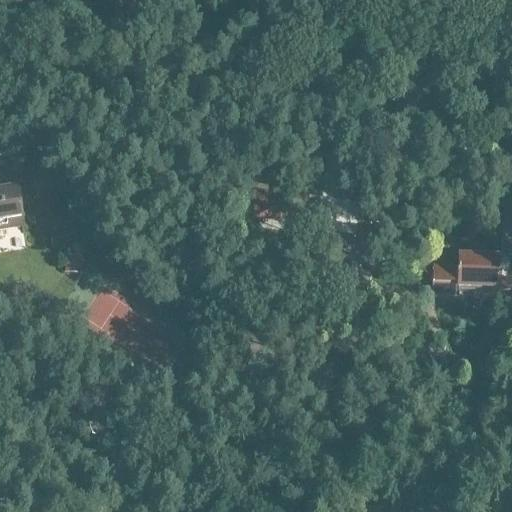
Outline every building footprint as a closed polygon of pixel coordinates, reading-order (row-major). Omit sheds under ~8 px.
[(0,192),(0,231),(22,228),(16,190),(0,192)] [(266,201),(249,199),(248,205),(253,206),(252,219),(283,222),(284,209),(278,209),(278,208),(266,207),(266,201)] [(65,259),(65,275),(80,276),(81,260),(65,259)] [(434,269),(433,298),(455,299),(455,290),(471,290),(498,291),(511,291),(511,280),(499,280),(499,260),(458,259),(458,270),(434,269)] [(10,287),(29,299),(45,274),(26,262),(10,287)]
